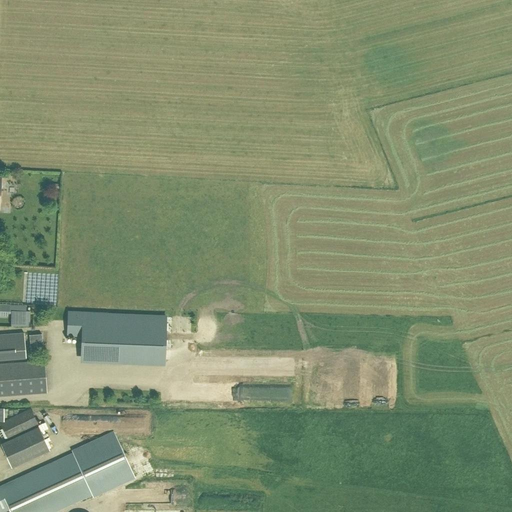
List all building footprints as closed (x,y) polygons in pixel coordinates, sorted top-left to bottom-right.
[(9,314),(9,311),(24,311),(24,305),(0,304),(0,317),(7,318),(7,314),(9,314)] [(81,357),(164,360),(166,317),(107,315),(107,313),(68,311),(67,336),(82,336),(81,357)] [(0,335),(0,360),(26,358),(24,333),(0,335)] [(0,363),(0,395),(47,392),(44,360),(0,363)] [(0,422),(0,423),(8,440),(38,426),(30,408),(4,421),(0,422)] [(49,450),(38,426),(0,444),(11,468),(49,450)] [(9,511),(55,511),(92,495),(93,496),(133,476),(113,433),(72,452),(73,453),(0,486),(0,511),(4,511),(9,510),(9,511)]
